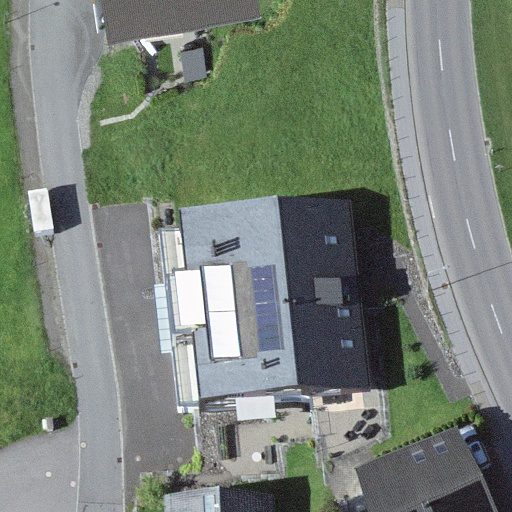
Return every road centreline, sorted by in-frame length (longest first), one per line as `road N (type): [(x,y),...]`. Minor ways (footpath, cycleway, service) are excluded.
road 1 (residential): [(104,511),(97,358),(58,145),(64,0)]
road 2 (tertiary): [(511,354),(470,223),(447,106),(440,0)]
